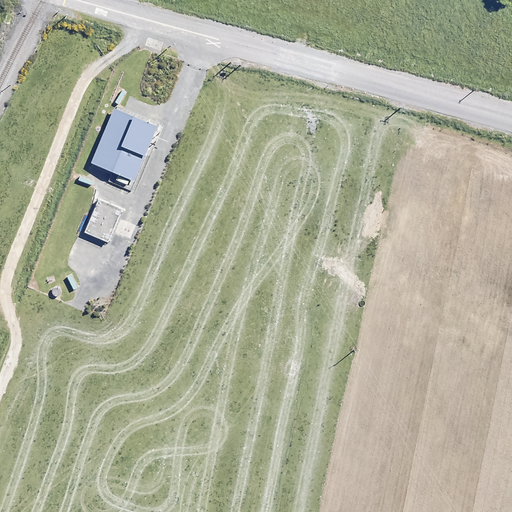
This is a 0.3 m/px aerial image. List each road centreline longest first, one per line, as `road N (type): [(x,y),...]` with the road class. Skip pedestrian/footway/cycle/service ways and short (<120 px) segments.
road 1 (unclassified): [(74,0),(511,121)]
road 2 (track): [(0,251),(70,80),(135,16)]
